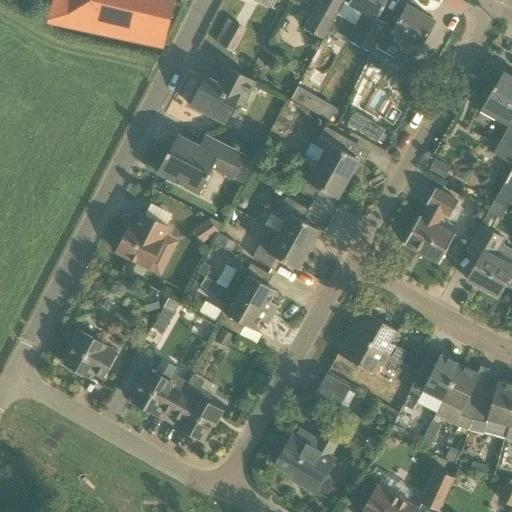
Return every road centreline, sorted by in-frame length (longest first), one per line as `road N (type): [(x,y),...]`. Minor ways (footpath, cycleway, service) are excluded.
road 1 (residential): [(12,379),(209,0)]
road 2 (residential): [(350,264),(493,8)]
road 3 (residential): [(217,491),(350,264)]
road 4 (residential): [(217,491),(12,379)]
road 5 (residential): [(511,349),(350,264)]
